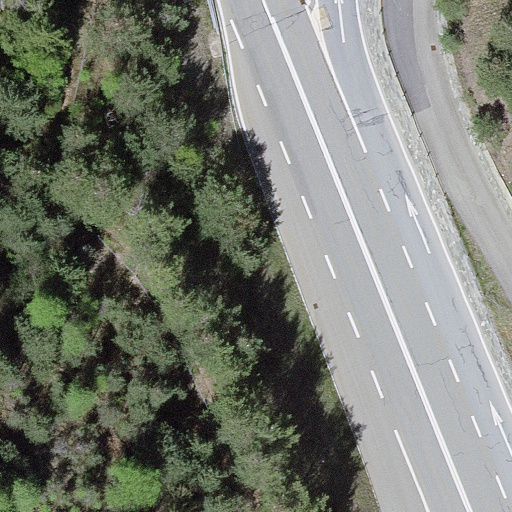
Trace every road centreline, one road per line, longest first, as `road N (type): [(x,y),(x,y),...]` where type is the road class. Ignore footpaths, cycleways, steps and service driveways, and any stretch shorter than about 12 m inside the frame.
road 1 (primary): [(262,0),(468,511)]
road 2 (unclassified): [(410,0),(416,55),(435,109),(511,265)]
